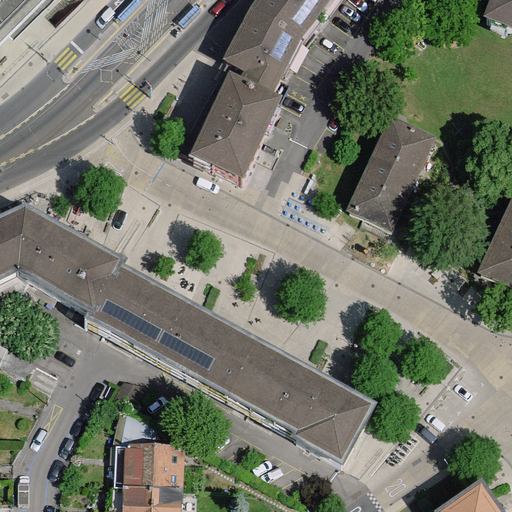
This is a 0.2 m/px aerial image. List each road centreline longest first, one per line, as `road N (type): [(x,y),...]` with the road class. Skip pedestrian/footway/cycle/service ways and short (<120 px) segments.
road 1 (residential): [(91,131),(181,191),(392,292),(511,377)]
road 2 (secondary): [(91,131),(230,0)]
road 3 (residential): [(35,511),(41,471),(100,353)]
road 4 (secondary): [(124,0),(3,122)]
road 5 (residential): [(378,498),(499,414)]
